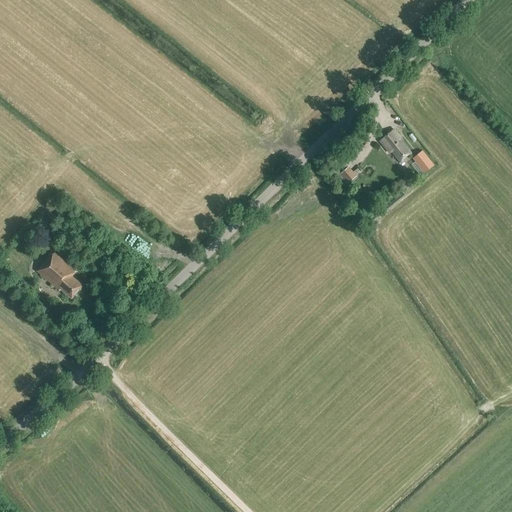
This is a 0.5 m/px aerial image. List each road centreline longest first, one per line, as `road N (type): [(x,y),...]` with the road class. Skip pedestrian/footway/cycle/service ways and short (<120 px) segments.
road 1 (unclassified): [(0,445),(461,0)]
road 2 (track): [(97,357),(246,511)]
